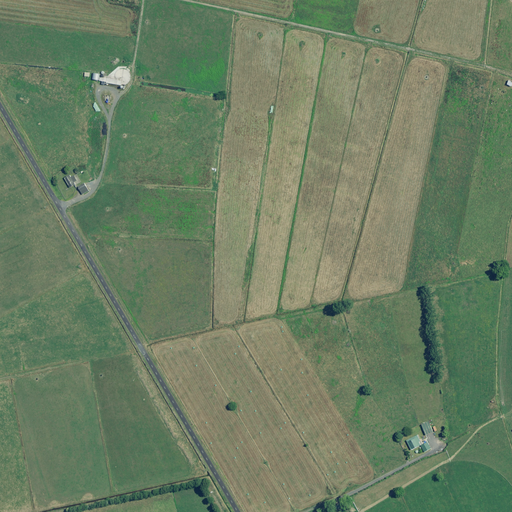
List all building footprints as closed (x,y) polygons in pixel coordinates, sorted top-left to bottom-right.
[(102,81),(102,84),(107,85),(107,83),(121,86),(122,81),(111,79),(100,77),(99,81),(102,81)] [(71,178),(69,176),(65,178),(70,188),(75,185),(74,183),(77,181),(74,176),(71,178)] [(89,191),(85,184),(78,187),(82,195),(89,191)] [(431,433),(427,423),(422,425),(426,435),(431,433)] [(415,439),(414,437),(407,441),(411,450),(421,445),(419,442),(420,441),(418,437),(415,439)] [(431,449),(428,442),(421,446),(424,452),(431,449)]
